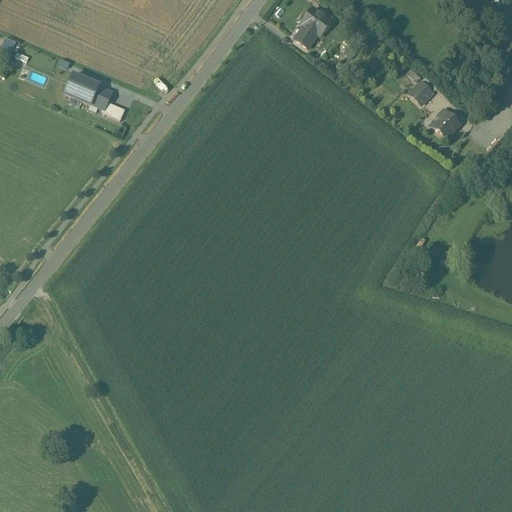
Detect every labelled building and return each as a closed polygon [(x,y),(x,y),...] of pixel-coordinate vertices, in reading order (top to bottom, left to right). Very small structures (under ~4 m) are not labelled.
[(330,24),(312,11),(301,26),(304,28),(301,33),(311,40),(315,36),(319,39),(330,24)] [(311,40),(301,33),(294,42),(309,53),(316,44),(311,40)] [(18,46),(13,44),(8,54),(14,57),(18,46)] [(56,62),(25,48),(26,46),(19,44),(14,57),(12,61),(50,78),(56,62)] [(349,50),(344,57),(349,61),(354,54),(349,50)] [(46,78),(31,72),(27,80),(43,87),(46,78)] [(69,75),(60,97),(121,121),(125,111),(114,107),(119,94),(69,75)] [(435,91),(424,80),(419,85),(431,96),(435,91)] [(431,96),(419,85),(409,97),(420,107),(431,96)] [(458,127),(446,115),(432,130),(444,142),(458,127)] [(427,146),(414,136),(411,139),(424,150),(427,146)] [(429,254),(443,261),(448,251),(434,244),(429,254)]
